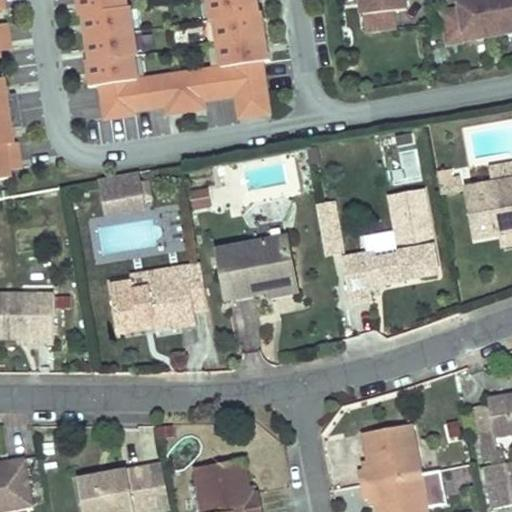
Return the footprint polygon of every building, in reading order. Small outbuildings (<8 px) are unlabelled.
[(221,64),(138,76),(134,53),(137,53),(130,4),(127,4),(126,0),(78,0),(82,19),(84,19),(90,57),(88,58),(90,75),(87,75),(89,83),(100,82),(105,115),(135,110),(134,106),(167,102),(168,110),(205,104),(204,96),(236,91),(239,114),(269,109),(262,58),(270,57),(269,49),(266,49),(260,2),(257,2),(256,0),(209,0),(212,17),(214,17),(221,64)] [(360,0),(363,24),(394,20),(393,4),(404,2),(404,0),(360,0)] [(511,0),(455,0),(456,2),(441,5),(446,36),(511,24),(511,0)] [(0,46),(9,45),(7,37),(0,38),(0,46)] [(20,123),(15,89),(2,92),(0,79),(0,175),(6,174),(5,166),(4,159),(18,157),(15,140),(9,141),(7,125),(20,123)] [(411,133),(398,135),(399,145),(412,143),(411,133)] [(19,164),(18,157),(4,159),(5,166),(19,164)] [(511,162),(491,166),(494,182),(511,178),(511,162)] [(129,168),(91,175),(95,198),(134,191),(135,196),(142,195),(138,175),(131,176),(129,168)] [(454,169),(437,172),(440,192),(457,189),(454,169)] [(511,178),(494,182),(468,187),(478,237),(498,233),(511,230),(511,178)] [(209,188),(190,191),(192,210),(212,207),(209,188)] [(424,189),(389,196),(393,218),(409,215),(412,235),(397,238),(398,246),(366,252),(340,256),(348,303),(387,296),(384,281),(439,271),(432,231),(424,189)] [(134,191),(95,198),(98,211),(136,204),(135,196),(134,191)] [(342,250),(334,203),(319,205),(327,253),(342,250)] [(409,215),(393,218),(395,229),(397,238),(412,235),(409,215)] [(398,246),(397,238),(395,229),(363,235),(366,252),(398,246)] [(271,294),(297,289),(286,234),(261,239),(221,247),(223,262),(231,302),(271,294)] [(152,323),(194,316),(185,273),(131,282),(130,274),(107,277),(114,316),(150,311),(151,318),(152,323)] [(53,289),(0,285),(0,327),(11,328),(35,330),(35,337),(50,337),(53,289)] [(271,294),(272,301),(298,295),(297,289),(271,294)] [(116,324),(151,318),(150,311),(114,316),(116,324)] [(35,337),(35,330),(11,328),(10,336),(35,337)] [(511,389),(491,393),(492,399),(477,401),(486,454),(497,452),(498,460),(487,462),(495,503),(511,500),(511,479),(508,459),(507,451),(506,444),(501,444),(499,432),(511,429),(511,389)] [(426,511),(411,421),(363,429),(368,457),(370,468),(362,469),(357,470),(362,499),(367,498),(375,497),(376,505),(377,511),(426,511)] [(497,452),(486,454),(487,462),(498,460),(497,452)] [(0,466),(0,511),(6,511),(30,508),(20,456),(2,460),(3,466),(0,466)] [(243,482),(238,457),(195,465),(203,511),(261,511),(257,488),(251,490),(244,491),(243,482)] [(370,468),(368,457),(361,458),(362,469),(370,468)] [(159,463),(143,466),(151,511),(167,509),(167,505),(159,463)] [(78,511),(147,511),(151,511),(143,466),(101,473),(103,479),(91,481),(90,475),(73,478),(78,511)] [(103,479),(101,473),(90,475),(91,481),(103,479)] [(244,491),(251,490),(249,481),(243,482),(244,491)] [(369,507),(376,505),(375,497),(367,498),(369,507)]
